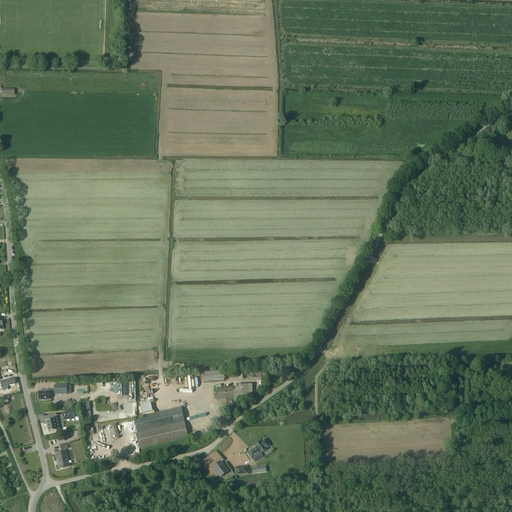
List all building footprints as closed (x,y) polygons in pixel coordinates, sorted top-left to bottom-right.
[(262,379),(262,377),(269,377),(269,371),(261,372),(236,372),(236,380),(262,379)] [(203,382),(224,381),(224,372),(203,373),(203,382)] [(1,382),(0,382),(2,391),(8,390),(7,386),(14,384),(13,379),(6,381),(1,382)] [(54,396),(68,395),(67,394),(67,386),(67,385),(54,386),(54,396)] [(234,398),(233,388),(217,389),(218,399),(234,398)] [(50,400),(50,392),(39,393),(39,400),(50,400)] [(95,401),(82,402),(83,416),(96,415),(95,401)] [(74,412),(63,413),(63,420),(67,420),(67,418),(75,417),(74,412)] [(59,427),(57,417),(50,419),(50,421),(47,422),(49,433),(57,431),(57,428),(59,427)] [(184,423),(136,434),(140,450),(188,439),(184,423)] [(256,448),(248,454),(252,460),(252,459),(255,462),(263,457),(261,454),(267,450),(266,449),(270,447),(265,440),(262,443),(261,442),(255,446),(256,448)] [(66,452),(62,453),(56,455),(60,469),(69,467),(66,452)] [(221,462),(212,468),(220,479),(229,472),(221,462)]
